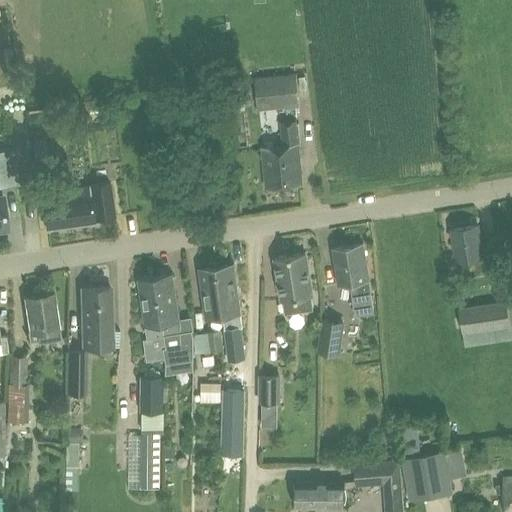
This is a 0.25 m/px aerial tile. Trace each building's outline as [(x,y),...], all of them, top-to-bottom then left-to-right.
[(254,76),(258,110),(300,105),(296,73),(254,76)] [(245,96),(229,98),(231,114),(246,112),(245,96)] [(73,103),(74,116),(101,111),(99,99),(73,103)] [(261,147),(266,187),(303,183),(299,143),(301,143),(299,122),(296,122),(296,120),(281,121),(283,144),(261,147)] [(45,137),(34,139),(37,160),(48,158),(45,137)] [(0,184),(16,182),(11,150),(0,151),(0,184)] [(93,218),(113,215),(109,183),(83,186),(84,194),(43,199),(47,229),(94,222),(93,218)] [(451,229),(457,261),(456,261),(459,277),(486,272),(483,255),(478,224),(451,229)] [(360,296),(372,294),(369,278),(363,243),(333,248),(339,283),(357,280),(360,296)] [(305,252),(275,257),(282,300),(302,297),(304,311),(313,309),(311,296),(312,295),(305,252)] [(216,267),(221,315),(241,312),(234,264),(216,267)] [(207,317),(221,315),(216,267),(199,269),(207,317)] [(163,350),(166,365),(192,360),(192,338),(191,332),(182,333),(180,318),(173,273),(155,276),(161,312),(164,335),(166,349),(163,350)] [(161,312),(155,276),(138,278),(148,338),(164,335),(161,312)] [(438,305),(448,305),(447,281),(437,282),(438,305)] [(84,331),(84,332),(112,331),(112,329),(110,286),(82,287),(84,331)] [(36,331),(38,341),(60,338),(59,328),(53,292),(24,297),(30,332),(36,331)] [(466,349),(511,341),(511,338),(506,300),(506,299),(459,306),(466,349)] [(323,319),(318,351),(338,355),(343,322),(323,319)] [(246,358),(242,326),(224,328),(228,360),(246,358)] [(223,348),(220,329),(208,331),(210,350),(223,348)] [(89,351),(68,350),(66,394),(87,395),(89,351)] [(9,355),(9,383),(25,384),(26,356),(9,355)] [(143,411),(163,410),(163,375),(161,375),(159,372),(155,372),(154,370),(151,370),(149,372),(146,372),(144,376),(140,376),(140,411),(141,411),(143,411)] [(279,402),(279,375),(261,375),(261,402),(279,402)] [(25,384),(9,383),(8,383),(7,420),(27,421),(28,384),(25,384)] [(221,401),(221,383),(209,383),(209,401),(221,401)] [(224,389),(223,439),(241,440),(242,390),(224,389)] [(147,433),(162,433),(163,433),(163,410),(143,411),(143,433),(147,433)] [(77,441),(77,428),(67,428),(67,441),(77,441)] [(141,434),(141,487),(162,487),(162,433),(147,433),(143,433),(141,433),(141,434)] [(446,449),(451,478),(467,475),(462,446),(446,449)] [(454,492),(451,478),(446,449),(403,457),(410,500),(454,492)] [(355,463),(357,486),(384,483),(386,511),(403,511),(401,482),(399,459),(355,463)] [(496,485),(497,493),(504,492),(506,511),(511,511),(511,473),(502,474),(503,484),(496,485)] [(296,506),(339,507),(339,480),(296,480),(296,506)]
